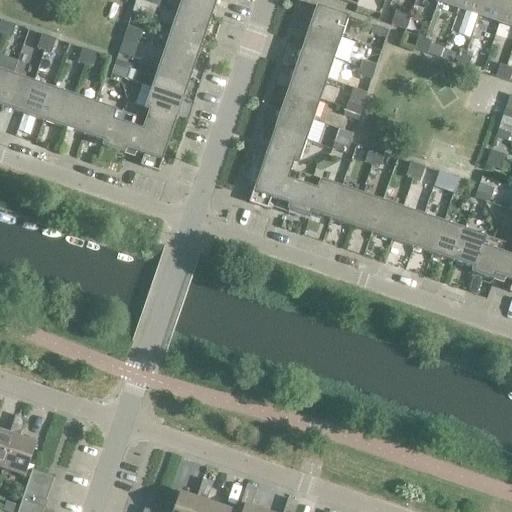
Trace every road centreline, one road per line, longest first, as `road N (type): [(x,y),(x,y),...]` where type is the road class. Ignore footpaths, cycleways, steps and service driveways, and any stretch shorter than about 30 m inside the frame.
road 1 (residential): [(511,329),(191,223)]
road 2 (residential): [(385,511),(123,421)]
road 3 (residential): [(191,223),(268,0)]
road 4 (residential): [(123,421),(191,223)]
road 5 (residential): [(191,223),(0,158)]
road 6 (residential): [(123,421),(0,379)]
